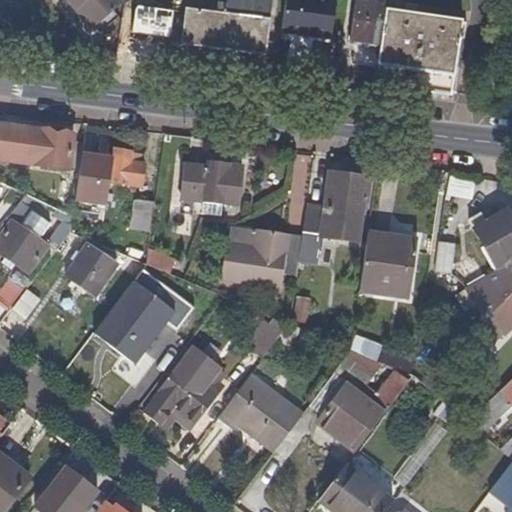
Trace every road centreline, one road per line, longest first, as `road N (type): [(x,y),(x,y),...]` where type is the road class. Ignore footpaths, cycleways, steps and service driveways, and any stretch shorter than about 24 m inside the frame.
road 1 (secondary): [(504,144),(0,82)]
road 2 (residential): [(195,511),(0,361)]
